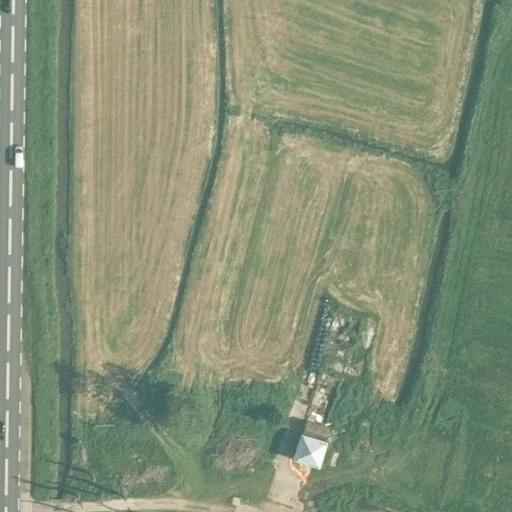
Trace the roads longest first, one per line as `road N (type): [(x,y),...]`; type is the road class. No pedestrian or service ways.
road 1 (primary): [(6,511),(12,0)]
road 2 (track): [(282,495),(80,511)]
